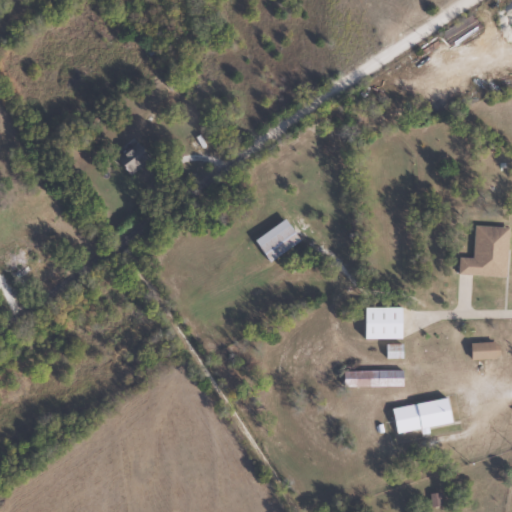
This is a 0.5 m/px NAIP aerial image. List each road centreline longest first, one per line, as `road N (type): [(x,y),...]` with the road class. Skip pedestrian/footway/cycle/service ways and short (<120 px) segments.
road 1 (residential): [(0,306),(413,0)]
road 2 (residential): [(280,511),(87,237)]
